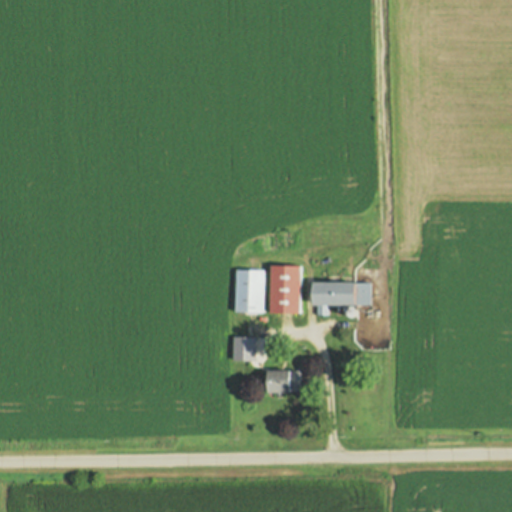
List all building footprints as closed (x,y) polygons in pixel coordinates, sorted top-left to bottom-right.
[(274,312),(273,266),(303,266),(304,312),(274,312)] [(236,271),(264,270),(265,313),(237,313),(236,271)] [(318,315),(318,283),(365,282),(365,303),(330,303),(331,315),(318,315)] [(257,369),(257,355),(271,354),(271,369),(257,369)] [(269,385),(269,371),(296,371),(296,393),(274,393),(274,385),(269,385)]
